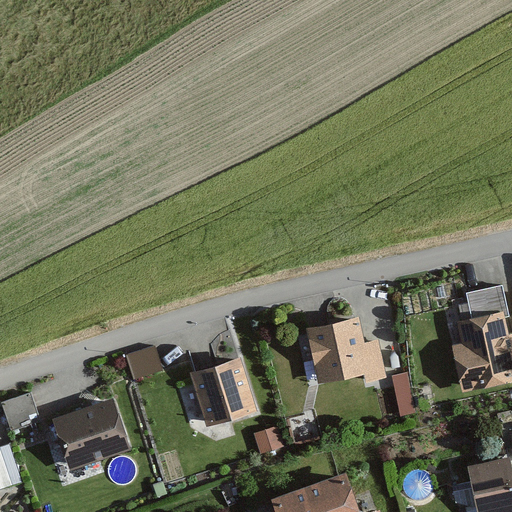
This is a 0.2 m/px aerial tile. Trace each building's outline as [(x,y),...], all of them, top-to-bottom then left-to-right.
[(437,297),(457,386),(511,374),(511,334),(500,283),(437,297)] [(287,327),(306,387),(371,368),(352,307),(287,327)] [(125,353),(133,379),(162,370),(154,344),(125,353)] [(240,357),(190,373),(207,427),(257,411),(240,357)] [(392,370),(402,410),(418,406),(408,366),(392,370)] [(120,389),(47,414),(64,465),(137,440),(120,389)] [(32,393),(1,402),(10,431),(41,421),(32,393)] [(279,425),(254,434),(261,455),(286,446),(279,425)] [(511,483),(507,458),(472,465),(481,511),(497,511),(511,509),(511,483)] [(357,511),(344,473),(276,496),(281,511),(379,511),(379,510),(372,511),(357,511)]
